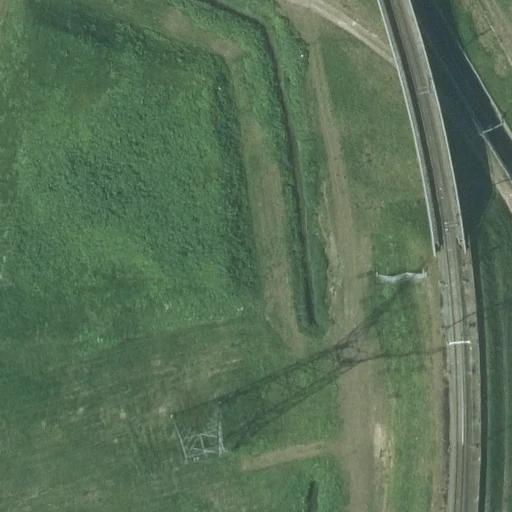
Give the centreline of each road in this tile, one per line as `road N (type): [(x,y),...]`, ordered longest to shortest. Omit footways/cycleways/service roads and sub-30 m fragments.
road 1 (track): [(303,7),(355,310),(357,511)]
road 2 (track): [(310,1),(360,32),(439,101),(511,209)]
road 3 (track): [(359,448),(241,473)]
